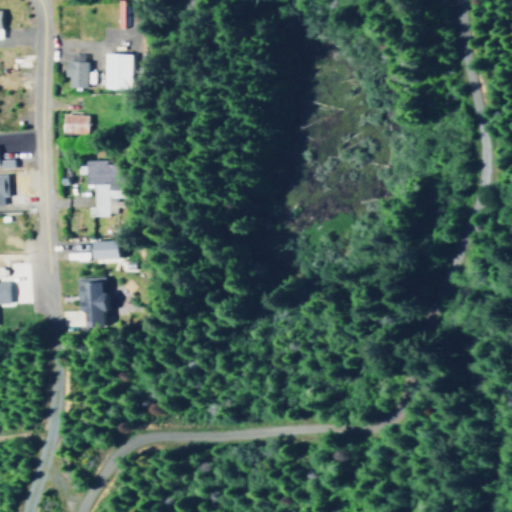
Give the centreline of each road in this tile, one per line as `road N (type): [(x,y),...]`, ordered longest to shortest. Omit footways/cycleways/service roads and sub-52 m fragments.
road 1 (residential): [(51,310),(37,0)]
road 2 (track): [(51,310),(52,403),(44,463),(26,511)]
